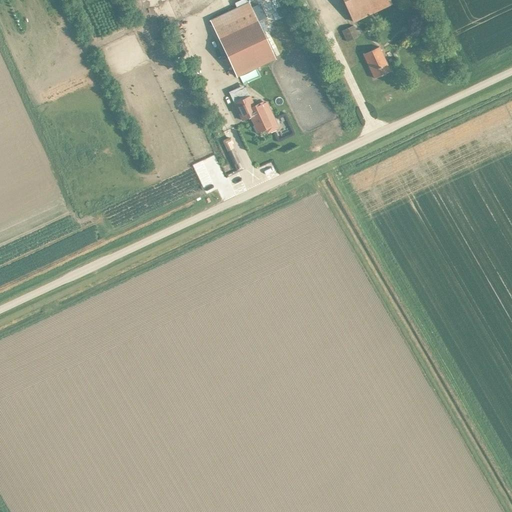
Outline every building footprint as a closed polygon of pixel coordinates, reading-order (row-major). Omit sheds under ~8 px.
[(342,0),(353,22),(391,5),(388,0),(342,0)] [(210,21),(237,77),(274,59),(248,3),(210,21)] [(341,31),(346,42),(357,37),(352,26),(341,31)] [(363,55),(363,56),(363,55),(374,78),(374,79),(390,72),(390,71),(389,71),(378,48),(379,48),(363,55)] [(253,106),(249,97),(234,104),(242,121),(250,117),(257,133),(257,134),(265,130),(267,133),(278,128),(268,106),(264,108),(262,103),(263,103),(262,102),(253,106)]
